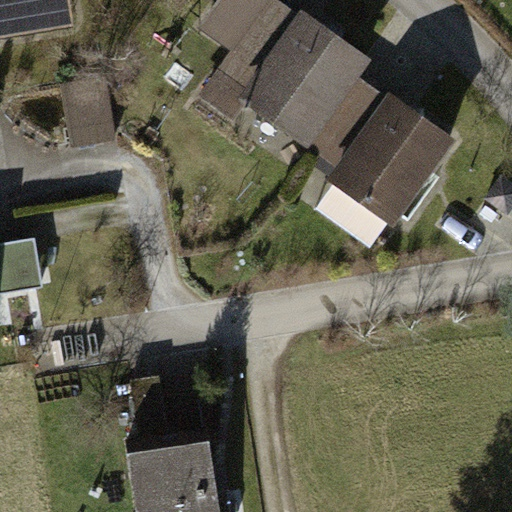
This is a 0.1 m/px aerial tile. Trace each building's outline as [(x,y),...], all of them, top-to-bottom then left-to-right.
[(56,0),(0,0),(0,40),(61,30),(56,0)] [(356,62),(260,1),(202,91),(328,171),(317,188),(381,228),(437,141),(344,82),(356,62)] [(75,143),(123,136),(115,79),(68,85),(75,143)] [(0,236),(0,291),(50,284),(42,231),(0,236)] [(164,381),(123,388),(130,431),(171,425),(164,381)] [(207,511),(192,443),(108,461),(118,511),(207,511)]
